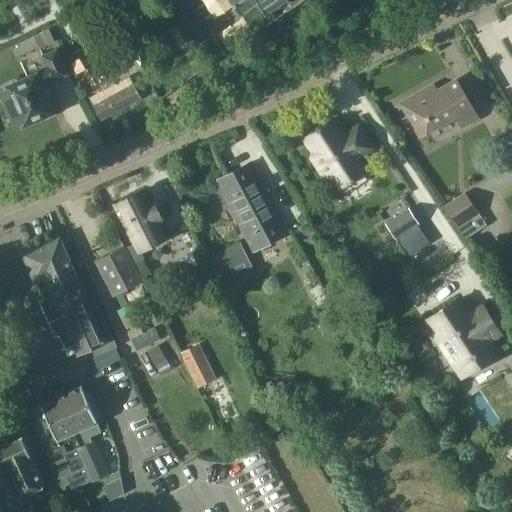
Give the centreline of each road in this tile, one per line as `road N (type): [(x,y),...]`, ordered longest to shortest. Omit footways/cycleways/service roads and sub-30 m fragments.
road 1 (tertiary): [(0,200),(453,0)]
road 2 (unknown): [(155,511),(144,479),(183,496),(204,494),(231,511)]
